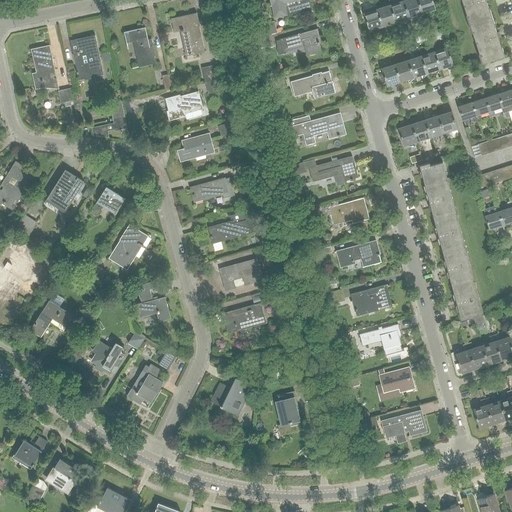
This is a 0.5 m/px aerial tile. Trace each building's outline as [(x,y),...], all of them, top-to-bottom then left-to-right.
[(306,0),(270,0),(271,6),(294,1),(297,12),(309,9),(306,0)] [(407,22),(410,19),(404,1),(403,0),(388,0),(390,5),(391,5),(397,23),(405,21),(407,22)] [(423,15),(418,0),(406,0),(404,1),(410,19),(418,16),(420,18),(423,15)] [(433,14),(437,10),(433,0),(418,0),(423,15),(431,12),(433,14)] [(462,0),(471,26),(492,19),(487,2),(488,2),(487,0),(462,0)] [(391,5),(390,5),(378,9),(383,28),(384,27),(392,25),(394,26),(397,23),(391,5)] [(381,31),(383,28),(378,9),(364,14),(370,32),(379,29),(381,31)] [(199,27),(200,27),(197,13),(171,18),(174,33),(180,31),(186,56),(204,52),(199,27)] [(497,33),(492,19),(471,26),(483,64),(505,57),(499,39),(500,39),(498,33),(497,33)] [(276,26),(271,23),(255,27),(261,47),(274,44),(271,34),(284,31),(283,27),(276,29),(276,26)] [(152,39),(148,40),(145,27),(124,32),(132,69),(157,63),(152,39)] [(318,29),(280,40),(276,41),(278,54),(283,53),(284,54),(305,48),(307,55),(322,51),(319,44),(322,43),(318,29)] [(429,34),(416,38),(418,43),(430,39),(429,34)] [(105,81),(103,74),(95,35),(70,41),(79,79),(85,78),(85,80),(93,78),(93,77),(95,76),(96,83),(105,81)] [(35,89),(59,84),(50,45),(31,49),(36,72),(32,73),(35,89)] [(454,65),(449,48),(435,52),(441,70),(449,67),(451,69),(454,65)] [(438,73),(441,70),(435,52),(422,56),(428,74),(436,72),(438,73)] [(425,77),(428,74),(422,56),(409,61),(414,79),(415,78),(423,76),(425,77)] [(411,82),(414,79),(409,61),(395,65),(401,83),(402,82),(409,80),(411,82)] [(202,68),(205,80),(217,77),(215,65),(202,68)] [(398,86),(401,83),(395,65),(382,69),(387,87),(396,84),(398,86)] [(315,99),(336,93),(333,82),(332,83),(329,72),(291,83),(295,97),(313,92),(315,99)] [(172,89),(169,75),(162,76),(165,91),(172,89)] [(221,91),(217,77),(205,80),(208,94),(221,91)] [(285,86),(283,77),(270,80),(273,94),(277,93),(276,89),(285,86)] [(73,101),(70,89),(58,92),(61,104),(73,101)] [(511,91),(511,89),(498,94),(502,107),(501,108),(502,113),(507,112),(511,110),(511,91)] [(169,123),(204,113),(198,93),(180,98),(180,96),(163,101),(169,123)] [(489,112),(487,112),(489,118),(494,116),(492,110),(501,108),(502,107),(498,94),(484,98),(489,112)] [(484,98),(471,102),(475,116),(474,116),(476,122),(481,120),(479,115),(487,112),(489,112),(484,98)] [(124,118),(121,102),(110,104),(113,120),(124,118)] [(466,119),(474,116),(475,116),(471,102),(458,107),(462,120),(463,120),(464,125),(467,125),(466,119)] [(447,113),(438,116),(443,133),(457,129),(451,111),(447,111),(447,113)] [(311,126),(310,122),(308,115),(283,122),(285,129),(290,128),(292,137),(303,133),(307,146),(315,143),(313,136),(327,132),(329,140),(345,135),(339,114),(324,118),(325,122),(311,126)] [(433,118),(425,120),(430,138),(443,133),(438,116),(434,115),(433,118)] [(124,118),(113,120),(113,124),(92,128),(94,137),(109,138),(108,132),(115,131),(115,132),(127,130),(124,118)] [(420,122),(411,125),(417,142),(430,138),(425,120),(424,120),(421,119),(420,122)] [(231,134),(228,124),(218,126),(221,137),(231,134)] [(403,146),(417,142),(411,125),(411,124),(407,124),(407,126),(398,129),(403,146)] [(180,163),(214,153),(209,135),(181,143),(184,151),(177,152),(180,163)] [(508,135),(502,137),(506,148),(511,146),(508,135)] [(502,137),(496,139),(500,150),(506,148),(502,137)] [(496,139),(490,140),(493,152),(500,150),(496,139)] [(490,140),(484,142),(487,154),(493,152),(490,140)] [(484,142),(477,144),(481,156),(487,154),(484,142)] [(481,156),(477,144),(471,146),(475,158),(481,156)] [(317,167),(309,169),(313,182),(321,180),(335,176),(337,185),(345,183),(344,182),(358,178),(353,157),(317,167)] [(0,203),(12,211),(35,174),(15,162),(0,186),(0,203)] [(425,197),(449,191),(442,162),(429,166),(428,163),(417,166),(425,197)] [(307,172),(304,163),(292,166),(295,175),(307,172)] [(510,178),(507,166),(501,168),(505,180),(510,178)] [(505,180),(501,168),(495,170),(499,182),(505,180)] [(499,182),(495,170),(489,172),(493,183),(499,182)] [(61,216),(82,183),(64,171),(43,205),(61,216)] [(493,183),(489,172),(484,174),(487,185),(493,183)] [(487,185),(484,174),(478,176),(482,187),(487,185)] [(482,187),(478,176),(472,178),(476,189),(482,187)] [(226,179),(191,189),(194,203),(223,195),(224,198),(234,196),(229,179),(226,180),(226,179)] [(249,194),(245,179),(237,181),(241,196),(249,194)] [(115,215),(125,200),(106,188),(91,213),(96,216),(102,207),(115,215)] [(489,188),(480,191),(483,198),(491,195),(489,188)] [(457,221),(449,191),(425,197),(434,228),(457,221)] [(353,224),(370,219),(364,198),(329,208),(334,229),(336,229),(334,225),(352,220),(353,224)] [(511,221),(511,207),(510,201),(507,202),(509,208),(500,210),(498,205),(497,206),(503,225),(511,221)] [(489,229),(503,225),(497,206),(494,207),(496,212),(485,216),(489,229)] [(213,245),(238,239),(256,234),(251,212),(226,218),(228,224),(208,229),(213,245)] [(36,224),(24,216),(15,229),(28,237),(36,224)] [(466,252),(457,221),(434,228),(442,258),(466,252)] [(127,271),(148,236),(129,225),(108,259),(127,271)] [(268,235),(266,235),(260,237),(262,245),(268,244),(270,243),(268,235)] [(363,268),(381,263),(375,242),(337,252),(341,267),(354,264),(353,261),(360,259),(363,268)] [(332,253),(330,247),(316,251),(318,257),(332,253)] [(228,275),(222,277),(225,291),(235,288),(233,280),(244,277),(246,285),(262,281),(265,280),(257,250),(235,256),(238,267),(227,270),(228,275)] [(474,283),(466,252),(442,258),(450,289),(474,283)] [(3,262),(0,266),(0,306),(13,315),(21,301),(14,296),(22,283),(12,277),(16,271),(3,262)] [(106,272),(96,266),(91,274),(101,280),(106,272)] [(335,280),(327,282),(329,290),(337,288),(335,280)] [(153,301),(150,290),(156,288),(155,282),(143,285),(145,291),(138,293),(141,303),(139,303),(140,305),(136,306),(139,318),(157,313),(159,322),(171,319),(165,298),(153,301)] [(479,303),(474,283),(450,289),(459,320),(483,314),(479,303)] [(374,312),(392,307),(386,286),(351,295),(357,316),(367,314),(366,310),(373,308),(374,312)] [(106,293),(96,287),(93,294),(103,300),(106,293)] [(266,324),(262,308),(267,306),(267,305),(278,302),(275,290),(263,293),(266,303),(222,315),(228,335),(266,324)] [(344,301),(342,290),(327,294),(330,305),(344,301)] [(62,333),(73,317),(49,301),(30,331),(41,338),(49,325),(62,333)] [(483,316),(474,319),(476,325),(485,322),(483,316)] [(397,325),(359,335),(362,345),(381,340),(385,356),(402,351),(398,337),(401,336),(397,325)] [(459,331),(457,325),(447,328),(448,334),(459,331)] [(143,338),(135,333),(128,344),(136,349),(143,338)] [(351,339),(349,333),(339,336),(342,347),(348,345),(347,340),(351,339)] [(497,334),(493,336),(501,360),(511,356),(511,345),(509,337),(499,340),(497,334)] [(491,343),(482,346),(488,365),(501,360),(493,336),(489,337),(491,343)] [(109,375),(114,366),(116,367),(124,354),(121,353),(124,349),(116,344),(112,350),(100,342),(93,353),(96,355),(92,362),(97,365),(95,368),(102,373),(103,372),(109,375)] [(471,343),(467,344),(474,369),(488,365),(482,346),(473,349),(471,343)] [(460,374),(474,369),(467,344),(463,346),(464,351),(455,354),(460,374)] [(148,346),(144,353),(153,358),(157,350),(148,346)] [(167,352),(159,365),(168,370),(176,358),(167,352)] [(135,384),(127,397),(148,409),(163,383),(155,379),(160,371),(150,365),(145,373),(148,376),(141,388),(135,384)] [(400,393),(415,389),(409,367),(379,376),(384,393),(398,389),(400,393)] [(234,415),(245,393),(248,394),(252,387),(233,378),(228,388),(219,384),(209,403),(234,415)] [(508,398),(499,401),(505,420),(511,418),(511,395),(511,391),(506,392),(508,398)] [(279,437),(301,431),(292,392),(276,396),(277,402),(275,403),(281,426),(277,427),(279,437)] [(488,398),(484,400),(492,424),(505,420),(499,401),(490,404),(488,398)] [(478,429),(492,424),(484,400),(480,401),(482,406),(472,409),(478,429)] [(397,443),(398,444),(407,441),(406,441),(404,431),(408,430),(410,435),(409,436),(410,436),(427,431),(421,410),(381,421),(381,422),(382,421),(383,427),(382,427),(382,428),(385,427),(388,438),(389,438),(388,437),(396,435),(398,443),(397,443)] [(378,426),(375,417),(362,421),(365,430),(378,426)] [(25,440),(13,458),(30,469),(48,442),(40,437),(34,447),(29,444),(30,443),(25,440)] [(376,453),(372,455),(373,462),(381,460),(380,456),(376,453)] [(71,478),(77,470),(60,459),(53,470),(55,471),(49,480),(69,493),(76,481),(71,478)] [(44,492),(34,486),(27,499),(37,505),(44,492)] [(93,503),(88,511),(89,511),(90,511),(123,511),(131,499),(122,494),(107,486),(100,500),(97,505),(93,503)] [(499,511),(494,494),(478,499),(482,511),(499,511)]
